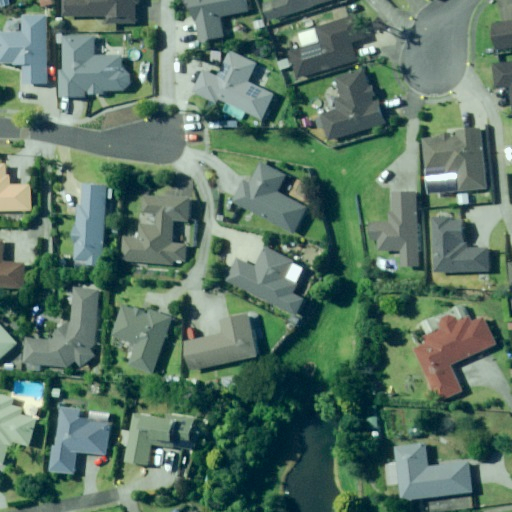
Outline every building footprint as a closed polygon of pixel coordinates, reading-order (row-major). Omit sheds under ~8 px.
[(14,5),(12,0),(2,0),(5,8),(14,5)] [(143,2),(143,0),(65,0),(66,16),(110,16),(110,23),(126,22),(132,22),(140,22),(140,19),(140,2),(143,2)] [(189,0),(192,12),(196,11),(198,21),(199,21),(203,41),(205,41),(228,36),(227,35),(226,27),(224,16),(252,10),(250,0),(189,0)] [(274,0),(267,3),(273,20),(322,4),(332,0),(274,0)] [(370,37),(367,30),(362,12),(318,26),(319,28),(323,40),(294,49),(292,50),(301,78),(361,59),(356,42),(370,37)] [(50,83),(50,60),(49,14),(25,14),(25,17),(25,31),(1,31),(1,62),(16,62),(16,64),(19,64),(23,64),(25,64),(26,81),(26,83),(50,83)] [(256,22),(258,29),(267,26),(266,19),(263,19),(259,21),(256,22)] [(511,19),(497,22),(501,49),(511,47),(511,19)] [(126,54),(123,54),(98,54),(98,35),(66,35),(66,62),(66,69),(62,69),(62,71),(62,96),(65,96),(89,96),(89,90),(92,90),(91,93),(94,93),(96,93),(100,93),(107,93),(107,90),(127,90),(134,83),(134,73),(126,65),(126,54)] [(267,58),(265,48),(254,49),(256,60),(267,58)] [(278,93),(263,86),(252,81),(260,62),(233,49),(224,69),(221,75),(206,68),(195,91),(220,103),(222,99),(265,119),(278,93)] [(511,61),(497,63),(499,79),(500,89),(511,87),(511,61)] [(380,94),(378,87),(377,84),(373,85),(368,68),(351,73),(349,74),(347,68),(340,70),(342,76),(339,77),(339,79),(345,96),(338,98),(341,108),(325,113),(324,113),(324,116),(318,117),(321,127),(327,125),(332,139),(332,141),(390,122),(383,99),(378,100),(377,96),(380,94)] [(463,191),(486,188),(491,188),(485,127),(461,130),(461,135),(457,135),(456,131),(448,132),(445,133),(445,136),(427,138),(430,169),(432,169),(450,167),(450,175),(461,174),(463,188),(463,191)] [(280,191),(289,175),(264,160),(253,179),(252,182),(246,178),(236,197),(234,201),(295,234),(310,207),(307,206),(304,204),(306,200),(293,193),(291,197),(280,191)] [(0,209),(33,209),(32,184),(29,184),(12,184),(12,175),(8,175),(8,162),(1,163),(0,162),(0,209)] [(461,181),(443,173),(437,186),(455,194),(461,181)] [(109,201),(110,185),(86,183),(84,204),(80,204),(78,225),(76,225),(75,244),(77,244),(75,260),(88,261),(87,264),(90,264),(104,265),(105,255),(105,248),(109,201)] [(421,213),(420,203),(420,191),(416,191),(396,192),(397,212),(392,212),(392,222),(389,222),(374,222),(374,240),(380,240),(380,251),(393,251),(403,251),(403,257),(404,266),(422,266),(421,213)] [(192,197),(165,195),(162,194),(161,196),(147,195),(146,210),(145,213),(160,214),(159,224),(143,223),(141,237),(128,236),(125,236),(123,260),(125,260),(145,261),(176,264),(176,259),(188,260),(190,243),(187,243),(175,242),(177,220),(190,221),(192,221),(195,197),(192,197)] [(468,241),(468,239),(468,219),(455,219),(455,216),(452,216),(438,217),(436,216),(437,272),(478,271),(488,271),(493,271),(493,247),(488,247),(471,247),(471,242),(467,242),(466,241),(468,241)] [(114,232),(117,232),(122,232),(123,221),(115,221),(115,224),(114,232)] [(4,240),(0,239),(0,287),(24,288),(25,262),(3,261),(4,240)] [(290,277),(298,262),(298,261),(269,246),(259,267),(241,257),(229,280),(300,316),(309,299),(305,297),(297,293),(302,284),(290,277)] [(103,289),(100,289),(77,286),(73,318),(73,320),(69,324),(65,327),(54,336),(55,337),(51,340),(50,340),(34,338),(28,338),(26,363),(30,363),(30,369),(33,369),(34,363),(36,363),(36,370),(41,370),(42,364),(70,367),(78,361),(83,367),(98,355),(93,349),(97,345),(97,343),(101,309),(103,289)] [(153,311),(143,307),(140,307),(140,309),(127,304),(116,335),(117,336),(140,344),(133,363),(132,365),(157,374),(177,317),(174,316),(154,309),(153,311)] [(455,365),(489,349),(501,343),(487,315),(476,321),(473,315),(471,316),(466,304),(457,308),(461,316),(452,313),(446,316),(443,325),(439,317),(426,323),(431,334),(426,337),(429,343),(421,347),(417,348),(429,374),(431,377),(442,402),(467,391),(465,388),(455,365)] [(195,370),(264,356),(260,338),(265,337),(260,314),(255,315),(255,314),(231,319),(225,320),(228,333),(189,341),(195,370)] [(5,330),(2,326),(0,324),(0,359),(18,344),(9,334),(5,330)] [(379,386),(379,383),(367,384),(368,395),(380,394),(379,386)] [(61,396),(62,396),(62,389),(55,388),(54,396),(56,396),(61,396)] [(17,398),(11,396),(1,393),(0,394),(0,463),(5,465),(7,459),(8,456),(10,448),(11,445),(16,447),(17,441),(32,446),(40,418),(37,417),(24,414),(26,408),(15,405),(17,398)] [(83,409),(65,407),(64,407),(60,446),(57,446),(55,446),(55,448),(52,471),(77,474),(77,468),(79,452),(110,455),(113,423),(111,423),(94,421),(94,420),(82,418),(83,409)] [(170,418),(149,415),(135,413),(128,461),(149,465),(151,465),(155,444),(178,448),(179,438),(195,441),(198,421),(199,419),(170,414),(170,416),(170,418)] [(371,418),(372,430),(381,429),(380,417),(371,418)] [(432,466),(431,462),(429,442),(398,446),(401,463),(390,464),(392,485),(403,483),(405,501),(423,499),(468,493),(476,492),(472,461),(432,466)] [(185,489),(188,478),(181,477),(178,487),(185,489)]
